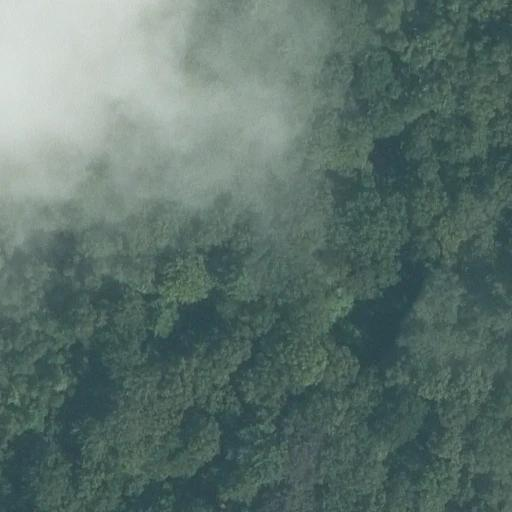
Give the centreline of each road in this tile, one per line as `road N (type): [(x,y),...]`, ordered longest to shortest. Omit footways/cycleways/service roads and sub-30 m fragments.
road 1 (track): [(0,506),(511,129)]
road 2 (track): [(113,422),(0,92)]
